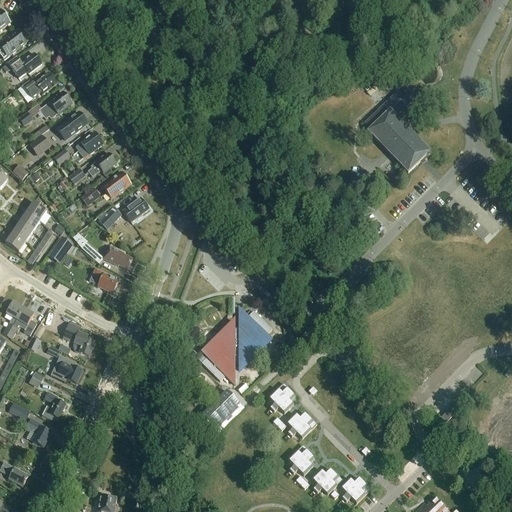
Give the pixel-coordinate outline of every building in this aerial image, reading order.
[(0,32),(10,25),(5,18),(5,16),(3,14),(1,14),(0,12),(0,32)] [(0,45),(0,50),(2,52),(0,53),(0,57),(3,62),(7,59),(19,51),(26,46),(25,44),(25,43),(23,40),(22,40),(16,33),(0,45)] [(21,65),(19,63),(18,62),(17,59),(2,70),(4,72),(10,69),(19,81),(27,74),(28,76),(41,66),(40,65),(40,64),(39,61),(37,61),(34,56),(21,65)] [(25,92),(32,101),(41,95),(42,97),(43,96),(44,97),(48,93),(48,92),(56,86),(48,76),(33,88),(29,83),(23,88),(25,92)] [(372,89),(366,94),(370,98),(376,92),(372,89)] [(408,176),(430,154),(420,144),(418,146),(398,124),(400,122),(396,118),(412,103),(401,91),(365,125),(370,131),(368,134),(377,144),(380,141),(400,162),(397,165),(408,176)] [(63,112),(71,106),(70,105),(70,104),(67,99),(65,99),(62,95),(38,113),(45,122),(49,119),(50,122),(58,116),(59,117),(64,113),(63,112)] [(33,122),(27,114),(18,121),(24,129),(33,122)] [(79,132),(87,127),(79,115),(57,131),(65,143),(75,136),(76,136),(79,134),(79,132)] [(46,127),(33,137),(36,140),(49,131),(46,127)] [(89,157),(102,147),(94,136),(80,146),(81,146),(75,150),(84,161),(89,157)] [(38,159),(50,149),(41,138),(28,148),(38,159)] [(14,156),(9,149),(6,152),(11,159),(14,156)] [(64,151),(53,160),(59,168),(70,159),(64,151)] [(92,180),(96,177),(101,173),(105,179),(112,174),(109,171),(116,166),(109,156),(90,169),(92,171),(88,174),(92,180)] [(19,179),(25,172),(19,167),(13,174),(19,179)] [(79,171),(68,180),(74,187),(85,179),(79,171)] [(123,193),(130,187),(122,176),(103,190),(111,202),(118,196),(119,197),(124,194),(123,193)] [(59,186),(64,193),(70,188),(65,182),(59,186)] [(80,200),(87,209),(100,199),(93,190),(80,200)] [(141,217),(149,212),(148,210),(148,209),(145,206),(143,205),(140,201),(123,214),(131,225),(136,221),(138,222),(141,219),(141,217)] [(26,214),(40,224),(47,213),(33,204),(26,214)] [(107,232),(122,217),(113,209),(106,216),(104,213),(97,221),(99,223),(98,224),(107,232)] [(26,214),(19,225),(33,234),(40,224),(26,214)] [(19,225),(12,235),(26,244),(33,234),(19,225)] [(52,231),(61,237),(65,231),(56,225),(52,231)] [(48,232),(41,243),(46,246),(53,235),(48,232)] [(18,255),(26,244),(12,235),(5,245),(18,255)] [(61,259),(71,245),(62,239),(52,253),(61,259)] [(445,276),(374,348),(412,385),(445,351),(455,357),(463,349),(467,341),(452,327),(460,318),(456,314),(455,310),(462,303),(464,315),(474,314),(467,307),(474,293),(496,289),(511,297),(511,256),(506,253),(494,279),(482,268),(490,254),(462,240),(448,254),(441,250),(430,262),(445,276)] [(41,243),(34,253),(39,256),(46,246),(41,243)] [(83,251),(99,265),(100,265),(103,261),(96,255),(97,254),(87,246),(83,251)] [(127,272),(132,262),(123,258),(124,256),(109,249),(103,262),(118,269),(118,267),(127,272)] [(32,267),(39,256),(34,253),(27,263),(32,267)] [(116,289),(119,283),(109,279),(108,277),(105,277),(95,272),(89,283),(98,288),(97,289),(112,296),(113,295),(115,295),(117,291),(116,289)] [(16,323),(23,311),(12,304),(5,316),(16,323)] [(271,331),(253,313),(247,319),(238,310),(238,327),(234,332),(234,324),(202,355),(207,360),(201,365),(219,384),(225,378),(234,387),(234,369),(238,364),(238,373),(270,341),(266,337),(271,331)] [(34,317),(23,311),(16,323),(13,328),(17,330),(20,325),(26,329),(23,334),(29,338),(36,327),(30,323),(34,317)] [(8,325),(5,331),(14,337),(17,331),(17,330),(13,328),(8,325)] [(76,354),(78,355),(89,359),(94,345),(86,342),(87,340),(80,337),(81,331),(69,326),(64,339),(75,344),(74,346),(74,347),(73,348),(74,349),(74,350),(74,351),(75,352),(75,353),(76,354)] [(14,337),(5,331),(4,333),(2,336),(1,337),(10,342),(14,337)] [(33,340),(28,351),(35,354),(41,344),(33,340)] [(70,351),(62,348),(60,353),(67,356),(70,351)] [(8,363),(13,366),(19,354),(14,351),(8,363)] [(82,373),(73,369),(74,366),(61,360),(59,359),(50,378),(64,385),(66,382),(76,387),(82,373)] [(8,377),(13,366),(8,363),(2,374),(8,377)] [(35,375),(28,386),(37,391),(44,380),(35,375)] [(290,404),(295,399),(287,390),(283,386),(268,400),(274,406),(270,410),(274,415),(279,411),(284,417),(293,408),(290,404)] [(244,410),(227,393),(200,419),(219,436),(244,410)] [(51,423),(53,419),(58,422),(65,407),(56,402),(57,400),(47,394),(43,401),(53,406),(51,411),(46,409),(41,418),(51,423)] [(511,399),(480,437),(492,447),(501,436),(511,444),(511,399)] [(30,414),(13,405),(8,414),(25,424),(30,414)] [(459,412),(454,407),(441,420),(446,425),(459,412)] [(289,436),(293,440),(297,436),(302,442),(317,427),(313,423),(312,424),(304,415),(299,420),(296,417),(287,426),(293,432),(289,436)] [(281,424),(277,420),(272,425),(277,429),(281,424)] [(43,450),(51,435),(43,431),(44,429),(33,423),(29,431),(37,435),(32,444),(43,450)] [(281,424),(277,429),(281,433),(286,429),(281,424)] [(311,466),(315,461),(307,452),(308,452),(303,447),(289,462),(295,468),(290,472),(294,476),(299,472),(305,478),(314,469),(311,466)] [(0,472),(0,473),(5,476),(10,478),(8,482),(22,489),(28,477),(9,468),(4,465),(0,472)] [(328,497),(343,482),(339,478),(339,479),(331,471),(326,476),(322,472),(313,481),(319,487),(315,491),(319,495),(323,491),(328,497)] [(300,487),(304,483),(300,478),(295,483),(300,487)] [(357,505),(373,490),(369,487),(368,488),(359,479),(354,484),(351,481),(342,490),(348,496),(343,500),(347,504),(352,500),(357,505)] [(300,487),(304,492),(309,487),(304,483),(300,487)] [(330,497),(334,501),(339,497),(334,493),(330,497)] [(100,496),(97,511),(114,511),(116,501),(107,499),(107,498),(100,496)] [(427,503),(417,511),(447,511),(433,497),(427,503)]
